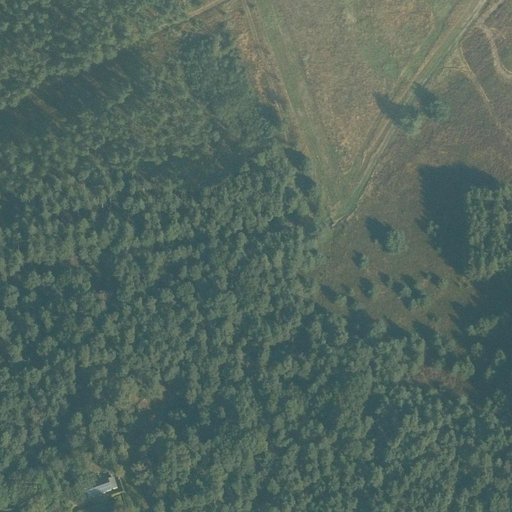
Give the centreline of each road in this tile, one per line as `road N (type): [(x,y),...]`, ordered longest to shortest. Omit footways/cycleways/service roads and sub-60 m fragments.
road 1 (track): [(148,511),(135,458),(263,243),(340,216),(480,0)]
road 2 (track): [(263,243),(0,287)]
road 3 (track): [(222,0),(0,106)]
road 4 (track): [(244,0),(317,227)]
